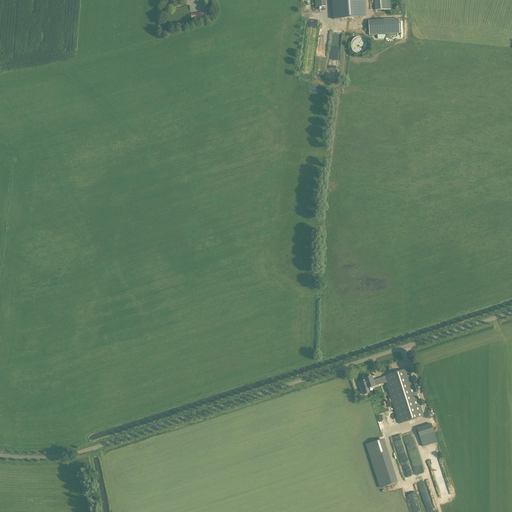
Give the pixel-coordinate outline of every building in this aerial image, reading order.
[(331,0),(333,20),(366,17),(365,5),(364,0),(331,0)] [(387,11),(385,0),(374,0),(375,11),(387,11)] [(379,20),(368,20),(368,33),(369,35),(399,34),(399,19),(379,20)] [(369,48),(369,46),(369,44),(368,42),(367,40),(366,39),(365,37),(363,37),(361,36),(359,36),(357,36),(355,37),(354,38),(353,39),(351,40),(350,42),(350,44),(350,46),(350,48),(351,50),(352,51),(353,52),(355,54),(357,55),(358,55),(360,55),(362,55),(364,54),(365,53),(366,52),(367,51),(368,49),(369,48)] [(359,382),(363,395),(368,393),(367,389),(375,386),(386,383),(399,424),(424,416),(409,368),(384,376),(384,377),(373,381),(371,376),(364,379),(364,380),(359,382)] [(420,441),(421,441),(423,447),(437,442),(435,436),(431,424),(416,428),(420,441)] [(393,484),(380,440),(367,444),(371,458),(377,479),(380,488),(393,484)] [(419,511),(411,486),(405,488),(407,492),(410,501),(411,501),(412,504),(408,505),(410,511),(419,511)]
